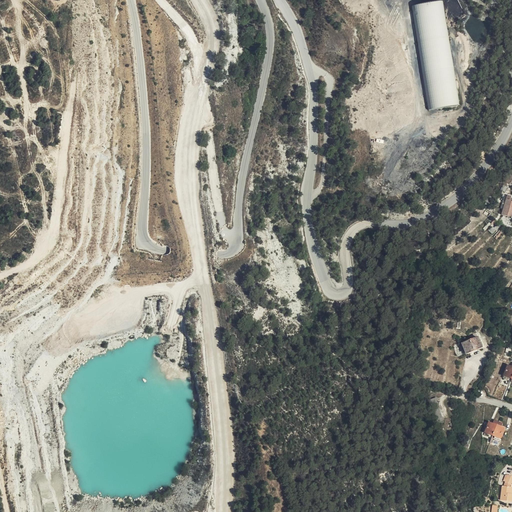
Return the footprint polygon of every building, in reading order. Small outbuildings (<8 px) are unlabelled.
[(442,0),(437,0),(411,5),(430,109),(460,104),(442,0)] [(511,200),(511,197),(508,196),(505,207),(503,206),(503,207),(501,207),(498,214),(501,215),(505,216),(511,217),(511,200)] [(479,337),(463,342),(466,352),(482,347),(479,337)] [(428,401),(430,406),(437,403),(435,398),(428,401)] [(437,403),(430,406),(436,420),(443,417),(437,403)] [(443,417),(436,420),(438,425),(445,422),(443,417)] [(493,436),(501,439),(505,429),(501,427),(502,424),(494,421),(493,425),(489,423),(485,433),(493,436)] [(503,485),(501,485),(500,499),(501,499),(511,500),(511,492),(510,492),(511,486),(510,486),(510,484),(511,479),(511,475),(507,474),(507,475),(505,481),(503,485)]
